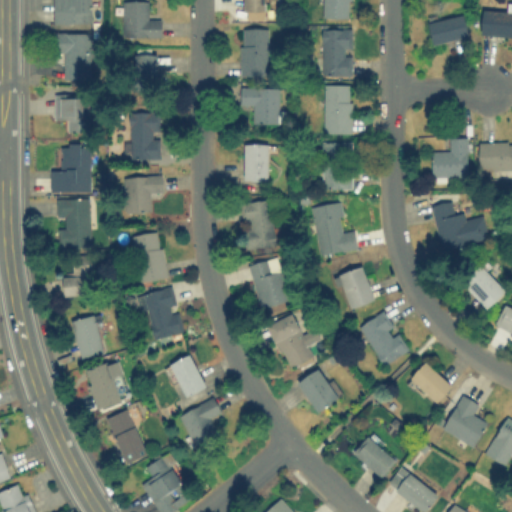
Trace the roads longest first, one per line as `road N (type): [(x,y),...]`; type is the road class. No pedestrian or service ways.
road 1 (tertiary): [(3,0),(4,209),(17,319),(48,416),(98,511)]
road 2 (residential): [(286,446),(224,334),(202,239),(201,0)]
road 3 (residential): [(391,0),(388,229),(410,295),(450,344)]
